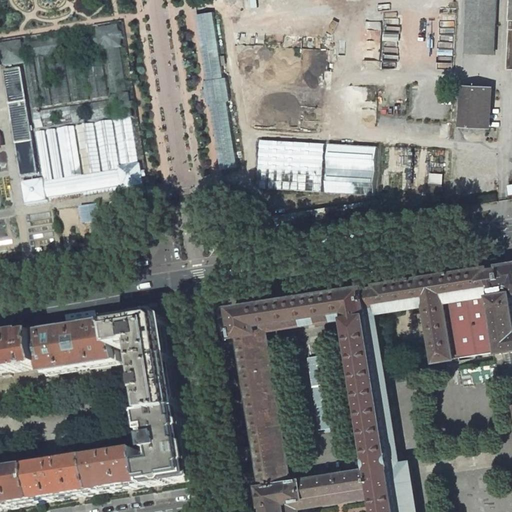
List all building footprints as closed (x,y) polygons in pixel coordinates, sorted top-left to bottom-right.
[(497,0),(470,0),(468,53),(495,54),(497,0)] [(208,80),(205,81),(207,93),(209,105),(211,104),(222,170),(239,167),(229,101),(232,101),(231,93),(228,77),(225,77),(223,65),(215,12),(210,12),(197,14),(208,80)] [(23,40),(1,44),(4,65),(26,63),(33,109),(42,108),(34,59),(36,59),(44,108),(53,106),(45,57),(46,57),(54,106),(72,103),(64,54),(65,54),(73,103),(90,100),(83,51),(84,51),(92,100),(109,97),(102,51),(103,50),(111,97),(111,100),(34,112),(36,129),(114,117),(114,120),(122,166),(120,166),(113,120),(95,123),(103,172),(102,172),(94,123),(77,126),(85,175),(83,175),(75,126),(58,129),(66,178),(64,178),(57,129),(47,130),(55,179),(54,180),(46,131),(37,132),(44,179),(23,182),(26,204),(49,201),(49,198),(122,186),(123,189),(145,185),(144,177),(148,176),(147,173),(147,170),(143,171),(142,163),(139,163),(132,118),(135,117),(133,108),(137,107),(136,105),(136,101),(132,102),(131,93),(128,93),(119,49),(123,47),(122,39),(126,38),(125,32),(121,33),(120,25),(97,28),(99,30),(24,43),(23,40)] [(21,68),(5,71),(10,105),(17,144),(22,177),(38,175),(21,68)] [(496,85),(465,83),(462,124),(494,126),(496,85)] [(328,147),(263,141),(259,189),(323,194),(328,147)] [(376,195),(379,150),(331,148),(329,193),(376,195)] [(444,198),(445,173),(431,173),(430,198),(444,198)] [(380,201),(327,209),(328,217),(379,209),(380,201)] [(82,206),(83,223),(101,221),(100,204),(82,206)] [(327,208),(318,210),(319,218),(328,217),(327,209),(327,208)] [(318,210),(275,216),(278,224),(319,218),(318,210)] [(17,259),(0,261),(0,268),(19,266),(17,259)] [(369,287),(372,313),(428,304),(437,361),(511,349),(511,262),(501,264),(501,266),(491,268),(491,265),(378,283),(378,286),(369,287)] [(368,285),(235,306),(240,335),(243,335),(264,331),(262,322),(350,308),(351,316),(372,313),(369,287),(368,285)] [(372,313),(351,316),(375,467),(379,494),(381,511),(403,511),(397,470),(372,313)] [(187,412),(173,326),(161,317),(118,324),(122,351),(124,351),(125,351),(126,355),(133,354),(133,350),(146,348),(152,385),(151,385),(152,395),(152,396),(155,418),(187,412)] [(80,329),(86,369),(123,363),(122,351),(118,324),(118,323),(80,329)] [(49,375),(86,369),(80,329),(43,335),(43,336),(48,369),(49,375)] [(264,331),(243,335),(267,484),(288,481),(264,331)] [(14,373),(44,369),(44,370),(48,369),(43,336),(1,343),(6,374),(6,377),(13,376),(14,375),(14,373)] [(324,354),(309,357),(320,429),(337,426),(324,354)] [(498,396),(467,403),(472,431),(503,424),(498,396)] [(155,418),(147,419),(150,436),(156,436),(161,462),(149,464),(153,487),(197,480),(187,412),(155,418)] [(148,455),(98,463),(103,495),(153,487),(149,464),(148,455)] [(98,462),(39,471),(44,504),(103,495),(98,463),(98,462)] [(379,494),(375,467),(288,481),(267,484),(264,485),(267,504),(268,504),(269,511),(301,511),(301,506),(340,500),(379,494)] [(421,511),(414,467),(397,470),(403,511),(421,511)] [(39,471),(0,477),(0,497),(2,511),(44,504),(39,471)]
